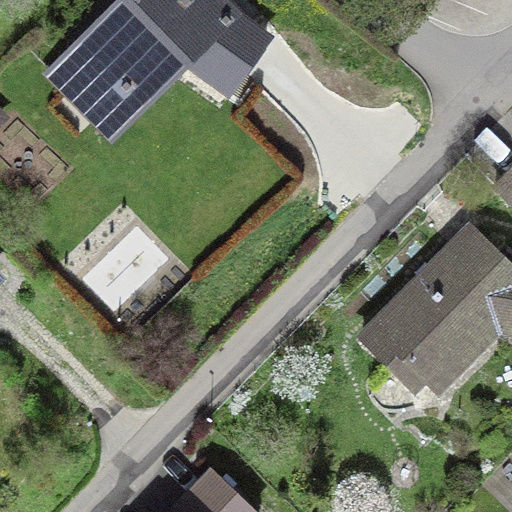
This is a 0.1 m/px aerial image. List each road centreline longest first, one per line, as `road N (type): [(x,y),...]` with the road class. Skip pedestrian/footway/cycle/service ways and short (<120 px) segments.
road 1 (residential): [(88,511),(486,98)]
road 2 (residential): [(486,98),(373,0)]
